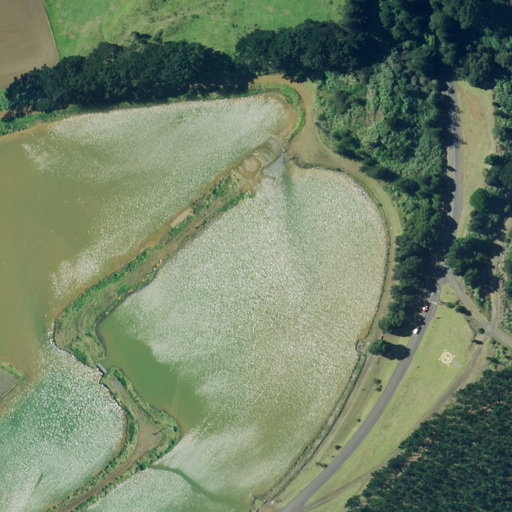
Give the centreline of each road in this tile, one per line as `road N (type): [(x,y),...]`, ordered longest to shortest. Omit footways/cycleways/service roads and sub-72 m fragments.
road 1 (unclassified): [(445,264),(385,393),(274,511)]
road 2 (unclassified): [(429,0),(452,171),(445,264)]
